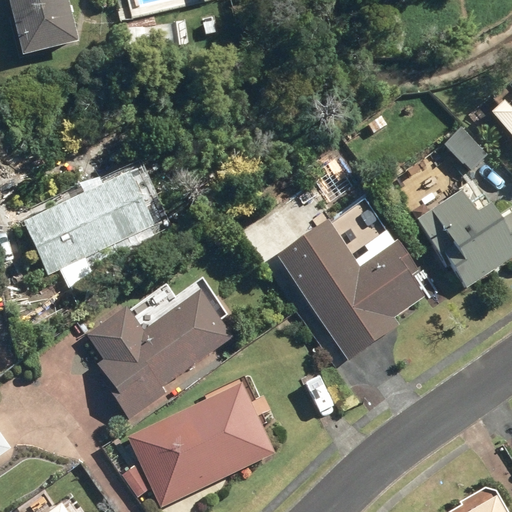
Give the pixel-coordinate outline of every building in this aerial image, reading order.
[(5,0),(19,60),(74,47),(63,0),(5,0)] [(511,95),(488,119),(511,144),(511,95)] [(465,127),(449,142),(475,170),(491,155),(465,127)] [(20,223),(44,281),(155,236),(131,177),(20,223)] [(511,209),(507,213),(502,205),(484,217),(468,192),(423,220),(468,292),(511,264),(511,209)] [(282,261),(347,362),(433,307),(369,206),(282,261)] [(199,293),(140,330),(125,306),(78,335),(94,359),(91,361),(122,409),(229,340),(199,293)] [(324,375),(305,385),(322,417),(341,407),(324,375)] [(160,511),(278,452),(247,389),(127,445),(158,511),(160,511)] [(0,511),(0,466),(16,454),(0,430),(0,511)] [(478,511),(498,511),(493,503),(478,511)]
